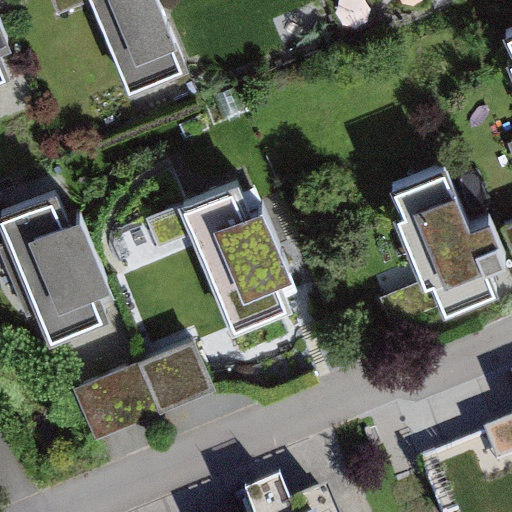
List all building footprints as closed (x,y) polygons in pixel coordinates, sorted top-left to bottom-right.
[(165,0),(97,0),(140,113),(200,89),(165,0)] [(0,35),(0,75),(14,70),(0,35)] [(444,153),(393,173),(404,202),(394,206),(421,276),(431,272),(439,291),(491,271),(486,257),(503,251),(486,204),(467,212),(444,153)] [(241,174),(187,195),(241,327),(293,306),(279,272),(296,265),(268,195),(252,201),(241,174)] [(58,187),(4,210),(59,338),(108,317),(91,279),(113,269),(83,201),(67,208),(58,187)] [(77,382),(95,430),(214,388),(196,339),(77,382)] [(511,423),(424,461),(445,511),(463,511),(511,491),(511,423)]
